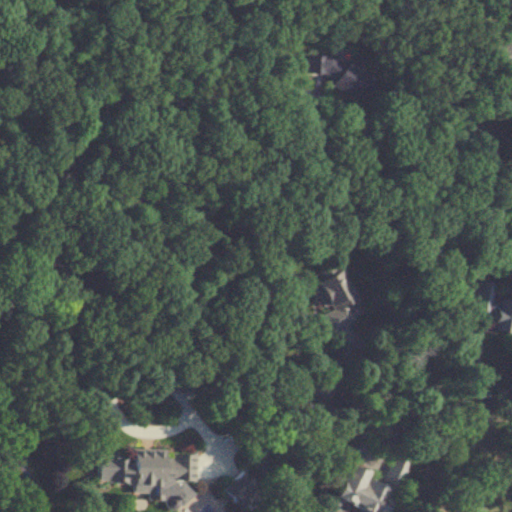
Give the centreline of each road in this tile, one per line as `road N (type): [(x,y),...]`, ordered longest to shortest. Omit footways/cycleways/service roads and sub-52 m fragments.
road 1 (residential): [(156,0),(122,89),(72,153),(0,197)]
road 2 (residential): [(0,381),(40,390),(198,387)]
